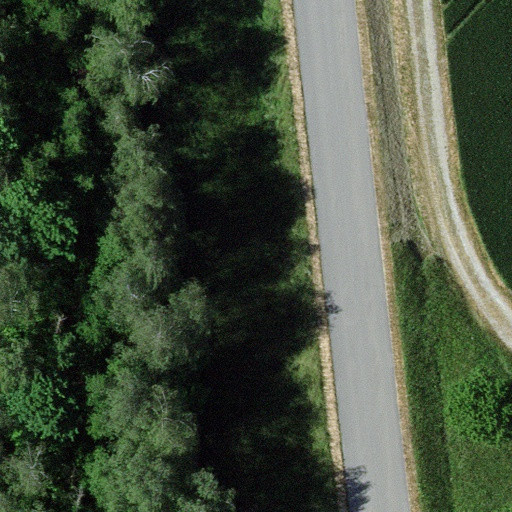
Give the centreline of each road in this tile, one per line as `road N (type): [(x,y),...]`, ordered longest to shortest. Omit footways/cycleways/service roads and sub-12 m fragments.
road 1 (tertiary): [(381,511),(323,0)]
road 2 (track): [(419,0),(438,172),(454,229),(511,330)]
